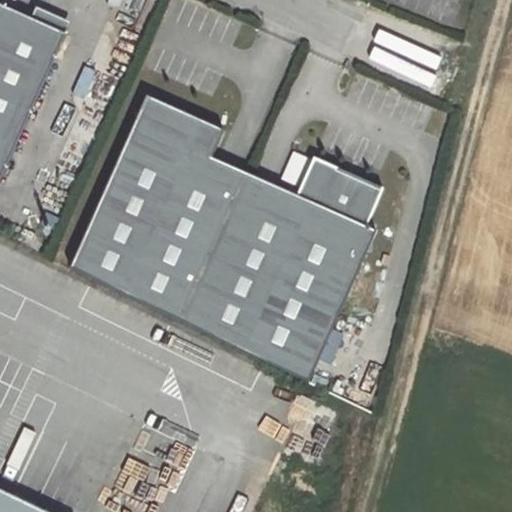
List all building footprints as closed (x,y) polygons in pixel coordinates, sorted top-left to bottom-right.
[(0,184),(67,34),(0,4),(0,184)] [(147,96),(71,268),(181,321),(246,173),(212,158),(225,131),(147,96)] [(246,173),(181,321),(314,385),(324,362),(338,331),(381,233),(371,229),(388,191),(314,158),(297,196),(246,173)] [(47,214),(42,225),(59,233),(64,222),(47,214)] [(348,336),(338,331),(324,362),(334,367),(348,336)] [(44,511),(0,490),(0,511),(44,511)]
